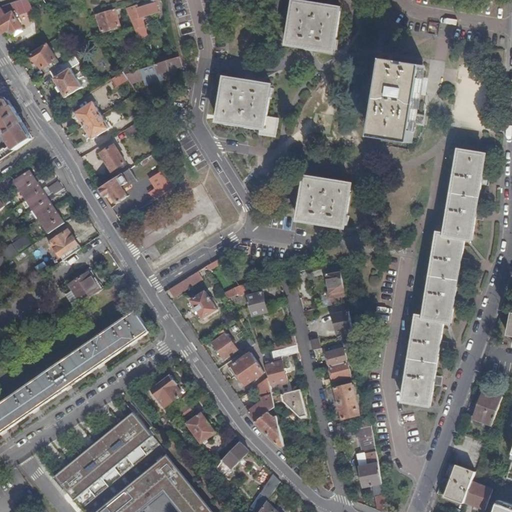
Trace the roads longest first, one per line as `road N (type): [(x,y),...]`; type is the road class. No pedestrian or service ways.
road 1 (tertiary): [(511,242),(414,511)]
road 2 (secondary): [(340,511),(319,504),(240,427),(180,340)]
road 3 (residential): [(0,466),(180,340)]
road 4 (residential): [(193,0),(203,51),(187,160),(204,206)]
road 5 (secondary): [(144,281),(52,134)]
road 6 (unknown): [(448,17),(415,140)]
